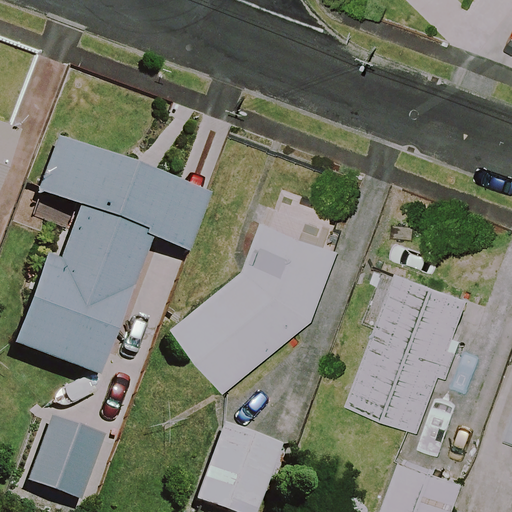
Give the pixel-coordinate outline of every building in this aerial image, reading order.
[(0,162),(9,138),(0,135),(0,162)] [(147,246),(183,259),(205,202),(46,141),(24,198),(71,216),(51,268),(39,264),(6,350),(94,384),(147,246)] [(337,249),(266,222),(250,265),(171,329),(223,392),(311,319),(327,276),(337,249)] [(468,298),(396,270),(344,404),(416,432),(468,298)] [(94,442),(41,423),(18,486),(71,505),(94,442)] [(249,511),(273,450),(218,429),(189,505),(207,511),(249,511)] [(447,511),(457,483),(397,462),(379,511),(447,511)]
